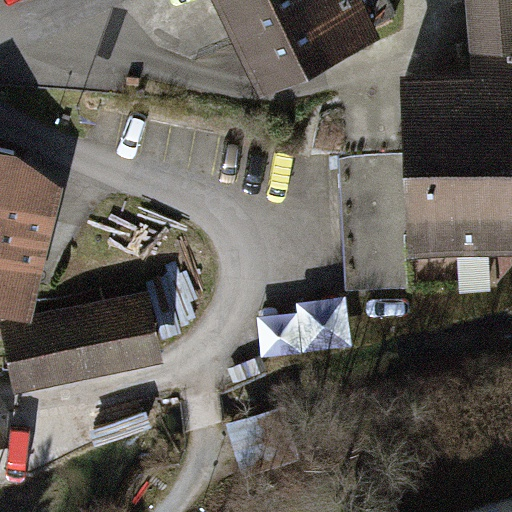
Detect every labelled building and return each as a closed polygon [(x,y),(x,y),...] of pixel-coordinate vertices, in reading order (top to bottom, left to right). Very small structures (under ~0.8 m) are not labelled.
[(364,0),(213,0),(260,94),(382,35),(364,0)] [(511,0),(457,0),(462,53),(511,49),(511,0)] [(511,244),(511,49),(462,53),(391,59),(398,151),(340,155),(350,283),(483,273),(481,247),(511,244)] [(0,162),(0,236),(35,246),(53,176),(0,162)] [(0,236),(0,311),(17,316),(35,246),(0,236)] [(144,291),(3,323),(17,387),(159,356),(144,291)] [(352,297),(264,303),(266,345),(355,340),(352,297)] [(511,511),(511,501),(473,511),(511,511)]
